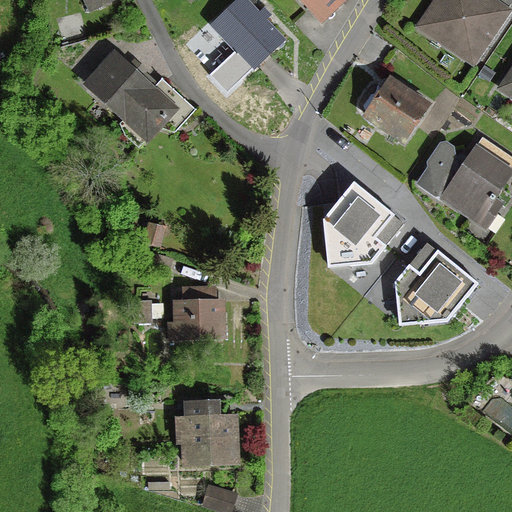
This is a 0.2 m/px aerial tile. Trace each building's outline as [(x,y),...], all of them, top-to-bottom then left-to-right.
[(241,0),(237,0),(210,26),(251,69),(280,41),(241,0)] [(299,0),(303,3),(308,8),(316,0),(299,0)] [(501,12),(508,2),(505,0),(437,0),(424,20),(449,37),(448,46),(469,60),(501,12)] [(111,57),(86,85),(124,120),(136,108),(141,113),(178,126),(192,111),(159,80),(149,91),(133,77),(134,76),(128,70),(127,71),(111,57)] [(511,73),(502,89),(511,95),(511,73)] [(367,113),(365,116),(400,140),(423,107),(388,83),(377,99),(372,96),(369,96),(361,107),(362,110),(367,113)] [(502,171),(510,159),(480,138),(464,161),(460,158),(451,160),(448,150),(443,145),(439,146),(427,164),(433,195),(441,194),(442,194),(439,198),(476,223),(508,176),(502,171)] [(448,321),(478,284),(353,182),(338,200),(320,202),(328,267),(399,324),(448,321)] [(144,243),(156,246),(160,229),(148,226),(144,243)] [(165,273),(169,260),(145,253),(141,266),(165,273)] [(167,325),(168,340),(218,339),(217,302),(209,302),(209,291),(180,292),(181,303),(175,303),(175,325),(167,325)] [(147,303),(132,303),(133,323),(148,322),(147,303)] [(181,444),(182,466),(234,463),(232,418),(219,418),(218,402),(186,404),(187,444),(181,444)] [(216,491),(206,488),(201,505),(223,511),(228,511),(233,497),(216,491)]
